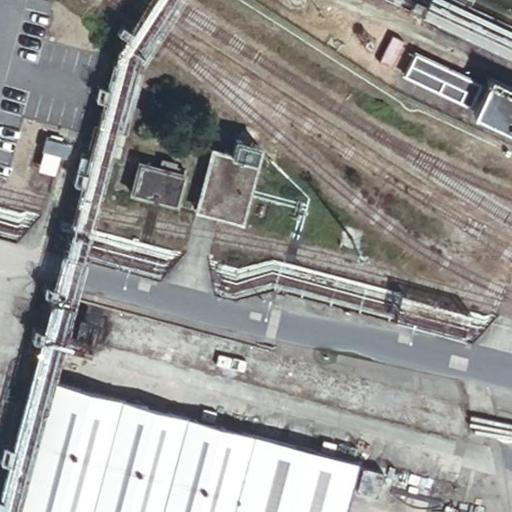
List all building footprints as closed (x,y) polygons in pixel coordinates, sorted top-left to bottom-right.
[(480,87),(414,55),(404,73),(473,106),(470,113),(511,132),(511,85),(486,73),(480,87)] [(71,144),(49,138),(45,152),(67,157),(71,144)] [(237,222),(257,146),(233,140),(230,156),(210,151),(195,211),(237,222)] [(179,175),(137,164),(129,192),(172,204),(179,175)] [(339,511),(352,460),(49,383),(15,511),(339,511)]
